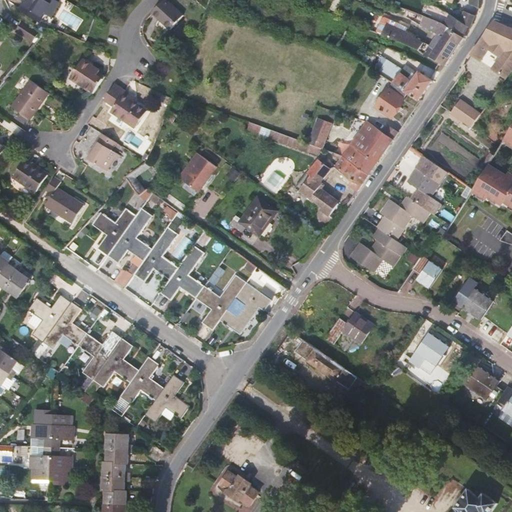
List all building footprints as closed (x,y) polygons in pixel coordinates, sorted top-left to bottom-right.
[(55,0),(26,0),(21,8),(21,10),(40,21),(46,12),(52,16),(60,3),(55,0)] [(167,0),(164,0),(153,13),(172,30),(184,16),(167,0)] [(466,36),(476,16),(466,13),(461,23),(430,10),(425,19),(466,36)] [(466,36),(425,19),(415,15),(413,20),(438,34),(443,36),(434,49),(430,47),(425,54),(445,64),(447,65),(466,36)] [(382,35),(419,51),(423,43),(415,37),(405,31),(407,28),(402,25),(389,19),(388,19),(387,21),(388,22),(387,24),(383,32),(382,32),(381,34),(382,35)] [(42,32),(25,22),(17,32),(34,42),(42,32)] [(511,36),(489,30),(472,54),(482,61),(489,51),(500,58),(493,69),(500,75),(498,79),(503,83),(511,70),(511,36)] [(337,49),(341,39),(330,34),(326,44),(337,49)] [(443,36),(438,34),(430,47),(434,49),(443,36)] [(430,47),(423,43),(419,51),(425,54),(430,47)] [(393,81),(402,68),(384,55),(374,68),(393,81)] [(94,94),(103,80),(97,76),(99,73),(100,71),(83,60),(71,78),(92,93),(94,94)] [(0,80),(3,82),(17,66),(14,64),(0,80)] [(420,101),(433,82),(420,73),(419,74),(417,73),(411,81),(401,73),(393,83),(420,101)] [(31,120),(50,93),(46,91),(32,81),(13,107),(31,120)] [(420,101),(393,83),(377,107),(392,117),(403,100),(416,108),(420,101)] [(148,112),(135,102),(130,99),(132,96),(115,85),(113,87),(105,100),(115,107),(112,112),(136,129),(148,112)] [(480,117),(482,114),(461,99),(461,100),(454,110),(452,112),(473,127),(480,117)] [(454,110),(461,100),(459,99),(452,109),(454,110)] [(322,148),(323,148),(332,124),(318,118),(309,143),(318,147),(322,148)] [(385,134),(368,122),(346,153),(344,156),(345,157),(371,175),(383,157),(394,140),(385,134)] [(285,134),(259,125),(256,132),(319,156),(323,148),(322,148),(318,147),(309,143),(303,141),(285,134)] [(394,140),(399,133),(390,126),(385,134),(394,140)] [(114,150),(118,143),(109,137),(103,134),(93,150),(95,151),(90,160),(108,171),(119,153),(114,150)] [(198,153),(181,178),(200,191),(217,167),(198,153)] [(371,175),(345,157),(344,156),(337,165),(329,160),(327,163),(320,158),(309,174),(312,176),(302,190),(323,207),(320,210),(324,213),(320,219),(333,228),(342,216),(336,212),(340,205),(319,190),(324,184),(323,183),(332,169),(336,168),(353,181),(350,186),(358,192),(371,175)] [(432,197),(441,184),(449,173),(426,157),(418,168),(409,182),(418,188),(412,198),(432,211),(435,213),(441,203),(432,197)] [(44,181),(48,175),(26,160),(14,178),(37,193),(44,181)] [(511,182),(502,176),(504,173),(489,164),(473,191),(487,200),(489,196),(503,205),(505,202),(511,206),(511,182)] [(502,176),(511,182),(511,181),(511,173),(509,171),(507,175),(504,173),(502,176)] [(47,190),(49,191),(54,194),(50,200),(47,205),(74,223),(85,206),(59,188),(63,182),(56,177),(47,190)] [(148,201),(154,193),(148,189),(140,196),(148,201)] [(188,208),(167,193),(162,200),(171,206),(180,212),(183,214),(188,208)] [(424,223),(432,211),(412,198),(410,196),(401,207),(392,200),(382,213),(387,217),(379,227),(380,228),(397,240),(414,216),(424,223)] [(260,237),(278,211),(258,197),(240,222),(235,219),(231,224),(242,232),(246,227),(260,237)] [(180,212),(171,206),(169,210),(173,213),(170,217),(174,220),(180,212)] [(99,248),(109,256),(138,216),(127,209),(117,223),(102,213),(94,225),(108,235),(99,248)] [(129,250),(145,261),(153,249),(137,237),(153,216),(143,209),(138,216),(109,256),(120,263),(129,250)] [(174,220),(169,227),(175,231),(186,216),(183,214),(180,212),(174,220)] [(169,227),(145,261),(135,274),(136,275),(145,281),(146,282),(155,268),(171,280),(179,268),(164,256),(179,235),(175,231),(169,227)] [(397,240),(380,228),(374,237),(379,240),(371,250),(362,244),(353,256),(374,272),(384,259),(393,266),(408,247),(397,240)] [(511,232),(507,229),(500,239),(511,243),(511,232)] [(205,242),(211,234),(206,231),(200,239),(205,242)] [(200,249),(205,242),(200,239),(179,268),(171,280),(162,293),(163,294),(172,300),(181,287),(197,298),(205,286),(190,274),(205,253),(200,249)] [(10,264),(11,262),(9,261),(12,257),(2,250),(0,252),(0,276),(3,272),(10,264)] [(421,256),(412,268),(422,275),(418,279),(430,287),(443,269),(421,255),(421,256)] [(258,268),(251,263),(246,268),(254,274),(258,268)] [(21,272),(10,264),(3,272),(0,276),(0,284),(8,290),(13,283),(21,272)] [(126,287),(134,274),(124,267),(116,280),(126,287)] [(279,283),(263,271),(256,280),(263,285),(272,292),(279,283)] [(32,280),(21,272),(13,283),(8,290),(19,297),(32,280)] [(237,298),(248,283),(237,275),(221,297),(205,286),(197,298),(213,310),(203,323),(214,330),(221,320),(229,310),(237,298)] [(480,282),(471,277),(457,298),(466,303),(464,307),(482,319),(494,301),(476,289),(480,282)] [(248,283),(237,298),(246,305),(238,316),(229,310),(221,320),(241,334),(261,307),(265,311),(272,301),(268,298),(272,292),(263,285),(259,291),(248,283)] [(34,335),(44,342),(72,303),(62,295),(53,308),(38,298),(30,310),(36,314),(30,321),(39,327),(34,335)] [(80,345),(88,333),(74,323),(83,310),(72,303),(44,342),(55,349),(65,335),(80,345)] [(361,344),(376,324),(357,312),(348,325),(340,319),(327,338),(335,344),(344,332),(361,344)] [(104,345),(88,333),(80,345),(95,356),(85,371),(92,376),(83,389),(86,391),(96,379),(123,339),(113,331),(104,345)] [(338,380),(346,369),(342,366),(312,345),(293,332),(284,344),(297,352),(297,354),(324,373),(325,372),(338,380)] [(417,335),(403,355),(418,366),(420,363),(433,372),(450,347),(430,333),(425,340),(417,335)] [(134,347),(123,339),(96,379),(102,383),(106,386),(116,371),(132,382),(140,370),(125,359),(134,347)] [(37,341),(33,348),(38,351),(42,345),(37,341)] [(0,351),(0,366),(16,377),(18,372),(21,374),(25,366),(1,350),(0,351)] [(149,358),(140,370),(132,382),(121,397),(125,400),(132,405),(142,390),(157,400),(165,388),(151,378),(160,365),(149,358)] [(16,377),(0,366),(0,383),(8,388),(11,390),(19,379),(16,377)] [(484,406),(492,412),(499,401),(506,392),(497,386),(500,381),(480,367),(468,385),(488,400),(484,406)] [(174,375),(165,388),(157,400),(146,415),(157,423),(164,413),(173,420),(176,415),(182,418),(190,407),(176,396),(185,383),(174,375)] [(93,396),(102,383),(96,379),(86,391),(93,396)] [(511,395),(511,389),(509,387),(506,392),(499,401),(506,405),(511,395)] [(125,400),(121,397),(116,404),(120,407),(125,400)] [(511,399),(508,405),(500,416),(511,423),(511,399)] [(48,440),(47,448),(54,448),(56,416),(56,412),(37,411),(36,426),(34,426),(33,439),(48,440)] [(54,448),(61,448),(61,440),(75,440),(75,427),(73,427),(73,417),(56,416),(54,448)] [(109,435),(108,449),(130,450),(131,436),(109,435)] [(29,455),(29,446),(21,445),(20,455),(29,455)] [(0,454),(14,455),(14,447),(0,446),(0,448),(0,454)] [(34,479),(52,479),(54,448),(47,448),(34,447),(34,455),(32,455),(32,468),(34,468),(34,479)] [(156,447),(150,455),(159,461),(164,453),(156,447)] [(61,456),(61,448),(54,448),(52,479),(52,484),(70,484),(71,470),(73,470),(73,457),(61,456)] [(127,464),(129,464),(130,450),(108,449),(108,463),(122,464),(127,464)] [(105,463),(105,477),(116,477),(126,478),(127,464),(122,464),(108,463),(105,463)] [(242,500),(251,506),(261,493),(252,486),(254,484),(243,476),(241,478),(232,471),(222,485),(231,492),(229,494),(240,502),(242,500)] [(105,477),(104,491),(106,491),(126,492),(126,478),(116,477),(105,477)] [(490,511),(499,500),(486,490),(483,495),(470,487),(457,506),(459,507),(454,511),(490,511)] [(126,492),(106,491),(106,505),(105,511),(126,511),(127,510),(127,501),(128,492),(126,492)]
